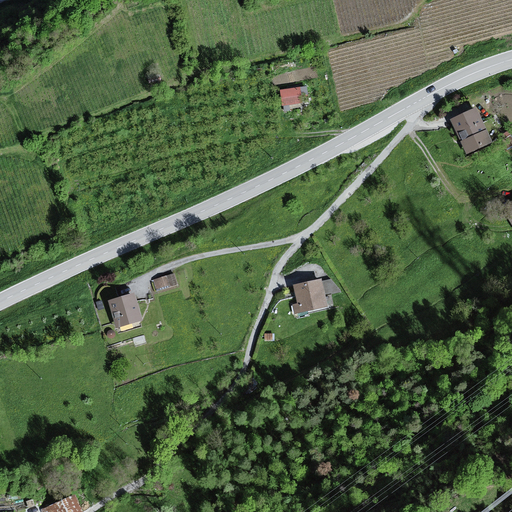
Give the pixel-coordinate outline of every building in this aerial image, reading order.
[(305,112),(303,90),(280,93),(283,114),(305,112)] [(495,143),(478,109),(452,122),(469,156),(495,143)] [(511,231),(511,201),(499,209),(511,231)] [(157,288),(178,282),(174,270),(153,276),(157,288)] [(330,310),(324,282),(295,288),(299,308),(294,309),(296,317),(330,310)] [(142,321),(135,298),(114,305),(120,328),(142,321)] [(75,490),(43,503),(47,511),(79,511),(84,510),(75,490)]
